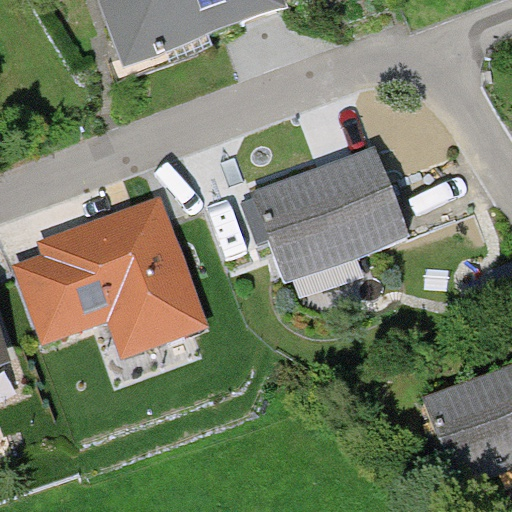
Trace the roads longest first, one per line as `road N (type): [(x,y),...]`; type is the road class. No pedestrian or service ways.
road 1 (residential): [(0,203),(433,49)]
road 2 (residential): [(433,49),(511,175)]
